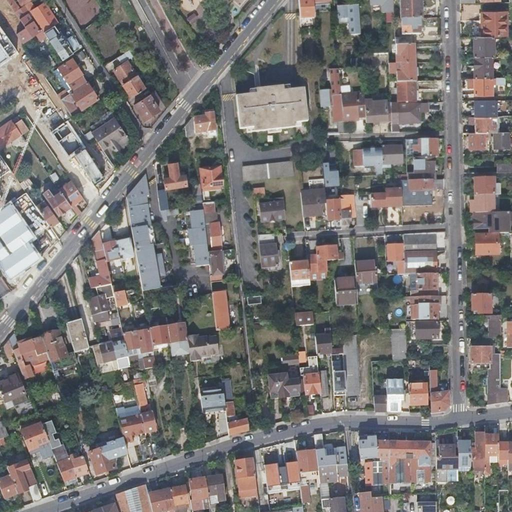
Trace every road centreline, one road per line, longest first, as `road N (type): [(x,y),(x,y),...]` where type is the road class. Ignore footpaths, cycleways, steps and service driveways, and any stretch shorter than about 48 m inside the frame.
road 1 (residential): [(35,511),(231,446),(344,422)]
road 2 (tertiary): [(152,150),(16,314)]
road 3 (residential): [(456,420),(455,226)]
road 4 (tertiary): [(272,0),(152,150)]
road 5 (residential): [(55,0),(152,150)]
road 6 (residential): [(455,226),(286,236)]
road 7 (residential): [(452,134),(449,0)]
road 8 (residential): [(452,134),(321,137)]
